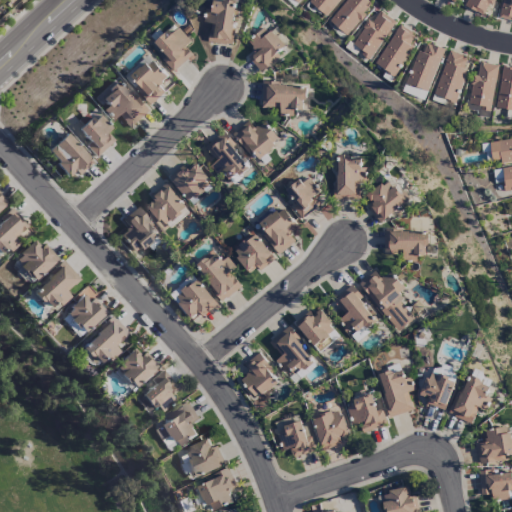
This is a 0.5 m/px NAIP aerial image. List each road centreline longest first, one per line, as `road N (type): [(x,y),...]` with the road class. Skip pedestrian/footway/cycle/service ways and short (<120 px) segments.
road 1 (residential): [(0,142),(203,365),(251,438),(280,511)]
road 2 (residential): [(454,511),(433,449),(412,449),(277,496)]
road 3 (residential): [(79,224),(225,88)]
road 4 (residential): [(203,365),(350,238)]
